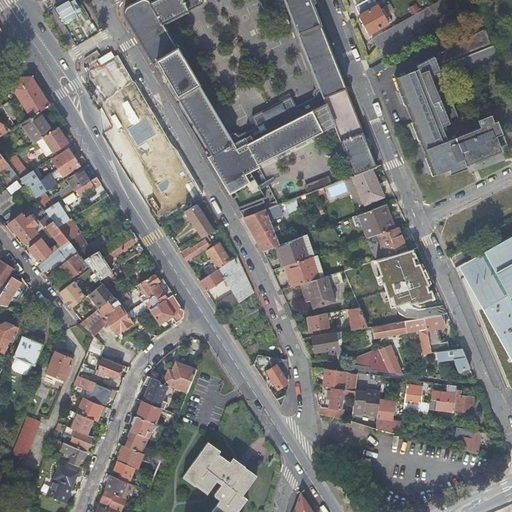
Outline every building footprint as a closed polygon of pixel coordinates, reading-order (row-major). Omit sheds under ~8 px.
[(207,157),(239,211),(264,203),(265,198),(251,173),(258,169),(257,166),(334,126),(353,175),(371,168),(376,166),(310,0),(283,0),(319,89),(319,90),(318,90),(318,91),(317,91),(317,92),(317,93),(316,93),(316,94),(316,95),(316,96),(315,96),(315,97),(315,98),(315,99),(295,109),(289,99),(285,93),(272,100),(264,84),(253,89),(261,105),(248,112),(251,118),(250,119),(256,129),(238,138),(237,138),(236,138),(236,137),(235,137),(234,137),(233,136),(232,136),(231,136),(230,136),(229,136),(228,136),(162,25),(203,4),(201,0),(156,0),(150,3),(149,3),(149,2),(148,1),(147,1),(147,0),(146,0),(139,0),(130,5),(127,6),(125,8),(124,9),(123,11),(123,13),(124,15),(125,18),(143,49),(152,65),(157,62),(212,155),(207,157)] [(380,12),(373,0),(368,0),(355,7),(359,17),(362,23),(369,35),(391,23),(389,18),(386,17),(382,10),(380,12)] [(451,10),(444,0),(442,0),(372,40),(378,51),(451,10)] [(405,105),(408,114),(447,97),(442,81),(444,81),(497,60),(485,29),(440,53),(437,55),(438,58),(435,59),(434,56),(429,59),(424,62),(417,65),(417,67),(418,68),(414,70),(394,78),(398,87),(397,87),(400,96),(404,105),(405,105)] [(421,44),(429,59),(434,56),(437,55),(440,53),(432,38),(421,44)] [(386,68),(383,62),(373,68),(376,74),(386,68)] [(12,89),(30,117),(38,112),(49,105),(31,77),(18,78),(12,89)] [(447,97),(459,123),(461,122),(449,96),(447,97)] [(418,140),(419,140),(459,123),(447,97),(408,114),(412,122),(410,122),(414,131),(418,140)] [(6,103),(1,106),(4,111),(10,119),(15,116),(9,107),(6,103)] [(21,124),(34,143),(36,142),(43,137),(52,132),(48,127),(38,112),(30,117),(21,124)] [(459,123),(419,140),(423,149),(426,157),(424,158),(432,176),(433,175),(443,171),(450,168),(452,173),(450,174),(450,175),(467,167),(466,165),(464,161),(472,157),(473,159),(479,156),(479,155),(481,154),(481,155),(488,153),(487,152),(489,151),(490,152),(496,149),(498,148),(498,147),(496,142),(505,138),(497,120),(496,120),(497,121),(494,122),(493,120),(491,114),(476,120),(474,116),(459,123)] [(0,136),(9,131),(3,127),(0,125),(0,136)] [(52,132),(43,137),(53,153),(67,143),(65,141),(58,128),(52,132)] [(43,137),(36,142),(46,157),(53,153),(43,137)] [(464,161),(466,165),(508,148),(507,144),(498,147),(498,148),(496,149),(490,152),(489,151),(487,152),(488,153),(481,155),(481,154),(479,155),(479,156),(473,159),(472,157),(464,161)] [(68,150),(52,160),(63,176),(79,166),(74,158),(68,150)] [(7,163),(18,177),(27,171),(15,155),(6,161),(7,163)] [(44,193),(56,185),(50,175),(43,179),(36,168),(28,174),(20,179),(25,185),(35,199),(44,193)] [(376,183),(371,168),(353,175),(352,176),(362,204),(381,197),(376,183)] [(48,199),(44,193),(35,199),(37,201),(44,210),(59,201),(71,193),(89,182),(85,176),(81,170),(67,179),(71,184),(48,199)] [(362,204),(352,176),(345,178),(355,207),(362,204)] [(101,185),(96,177),(89,182),(71,193),(76,200),(88,192),(101,185)] [(323,187),(330,184),(327,177),(305,186),(308,193),(315,190),(323,187)] [(325,193),(323,187),(315,190),(318,196),(325,193)] [(0,204),(11,196),(7,190),(0,195),(0,204)] [(0,214),(17,202),(11,196),(0,204),(0,214)] [(70,210),(66,205),(63,207),(59,201),(44,210),(48,215),(53,221),(57,227),(71,219),(66,212),(70,210)] [(196,204),(184,211),(193,224),(202,238),(203,237),(213,231),(196,204)] [(280,204),(243,218),(254,236),(271,229),(268,221),(267,218),(269,218),(270,220),(275,218),(284,214),(280,204)] [(389,216),(385,204),(359,214),(367,237),(377,234),(393,228),(389,216)] [(26,218),(22,213),(9,224),(16,234),(24,243),(38,233),(34,227),(37,224),(31,215),(26,218)] [(53,221),(48,215),(40,221),(40,224),(44,228),(53,221)] [(271,229),(278,227),(275,218),(270,220),(268,221),(271,229)] [(75,225),(71,219),(57,227),(68,241),(80,233),(75,225)] [(57,227),(53,221),(44,228),(48,233),(50,232),(58,242),(49,249),(41,238),(29,248),(34,256),(39,263),(57,249),(68,241),(57,227)] [(271,229),(254,236),(263,251),(277,246),(278,246),(273,233),(279,230),(278,227),(271,229)] [(401,239),(397,227),(393,228),(377,234),(386,257),(406,251),(401,239)] [(219,235),(215,229),(213,231),(203,237),(205,239),(207,242),(219,235)] [(137,241),(130,230),(108,244),(101,249),(107,259),(110,259),(123,250),(137,241)] [(101,249),(108,244),(101,235),(87,244),(84,240),(80,233),(68,241),(77,252),(83,260),(93,254),(97,251),(101,249)] [(311,257),(304,236),(300,237),(307,258),(311,257)] [(511,236),(485,251),(491,263),(490,263),(489,262),(475,270),(480,279),(492,302),(483,307),(511,358),(511,303),(508,296),(509,295),(509,296),(511,294),(511,236)] [(307,258),(300,237),(285,243),(278,246),(277,246),(279,252),(283,266),(285,266),(307,258)] [(189,246),(181,252),(186,260),(197,254),(209,247),(207,242),(205,239),(190,248),(189,246)] [(73,256),(77,252),(68,241),(57,249),(58,250),(38,266),(40,269),(43,272),(59,259),(63,256),(66,261),(73,256)] [(218,269),(230,261),(219,244),(207,251),(212,258),(213,261),(218,269)] [(110,272),(97,251),(93,254),(83,260),(87,266),(89,268),(98,279),(110,272)] [(87,266),(83,260),(77,252),(73,256),(83,269),(87,266)] [(323,277),(316,255),(311,257),(307,258),(285,266),(288,276),(292,286),(301,284),(323,277)] [(83,269),(73,256),(66,261),(62,264),(62,265),(67,271),(72,278),(83,269)] [(218,269),(200,281),(206,290),(216,284),(226,277),(235,291),(236,290),(242,300),(254,292),(237,257),(230,261),(218,269)] [(416,283),(417,283),(418,282),(419,281),(419,280),(420,279),(420,278),(420,277),(420,276),(419,275),(419,274),(418,274),(417,273),(416,273),(416,272),(415,272),(414,272),(413,272),(412,272),(410,264),(407,257),(373,268),(377,279),(382,278),(387,292),(416,283)] [(0,293),(1,294),(5,287),(3,286),(14,269),(7,265),(0,260),(0,284),(1,285),(0,285),(0,293)] [(138,261),(125,269),(135,284),(148,276),(143,269),(138,261)] [(137,330),(140,331),(132,321),(149,310),(167,299),(156,282),(159,281),(154,274),(138,284),(141,289),(139,291),(140,293),(142,291),(144,294),(141,296),(144,302),(126,313),(119,304),(129,298),(126,292),(115,299),(113,297),(100,307),(98,309),(110,325),(111,325),(137,330)] [(334,301),(327,275),(323,277),(301,284),(304,293),(306,300),(311,299),(313,308),(334,301)] [(54,286),(59,292),(71,282),(67,277),(54,286)] [(167,286),(162,279),(159,281),(156,282),(167,299),(172,295),(167,286)] [(71,282),(59,292),(65,300),(71,308),(85,297),(73,281),(71,282)] [(0,295),(0,305),(6,306),(17,289),(12,286),(7,283),(5,287),(1,294),(0,295)] [(113,297),(102,283),(89,293),(89,294),(100,307),(113,297)] [(239,301),(242,300),(236,290),(235,291),(233,292),(239,301)] [(100,307),(89,294),(87,295),(98,309),(100,307)] [(178,304),(172,295),(167,299),(149,310),(159,324),(171,316),(174,321),(184,314),(178,304)] [(364,327),(368,327),(359,307),(349,309),(352,329),(364,327)] [(19,328),(27,310),(19,314),(21,316),(16,326),(19,328)] [(341,315),(340,310),(308,316),(309,323),(310,330),(328,327),(327,318),(341,315)] [(445,326),(443,315),(424,318),(430,344),(429,344),(429,345),(430,352),(431,352),(436,351),(448,350),(447,341),(439,343),(436,328),(441,327),(445,326)] [(430,344),(424,318),(404,321),(406,332),(421,330),(423,342),(426,342),(426,346),(429,345),(429,344),(430,344)] [(105,324),(85,320),(82,322),(79,325),(94,337),(105,325),(105,324)] [(404,321),(370,327),(371,332),(372,338),(406,332),(404,321)] [(13,342),(19,328),(16,326),(6,322),(0,325),(0,351),(4,353),(9,341),(13,342)] [(110,325),(116,334),(119,333),(124,339),(137,330),(111,325),(110,325)] [(24,332),(23,336),(14,356),(16,357),(33,364),(35,365),(44,345),(45,341),(24,332)] [(337,347),(334,332),(312,336),(314,343),(315,351),(324,349),(337,347)] [(104,346),(94,337),(93,338),(88,351),(100,356),(104,346)] [(370,369),(401,373),(389,345),(379,349),(369,362),(369,363),(370,369)] [(339,363),(341,347),(337,347),(324,349),(326,361),(339,363)] [(470,367),(462,348),(448,350),(436,351),(438,361),(454,359),(459,372),(464,370),(470,367)] [(74,359),(55,351),(46,372),(65,380),(74,359)] [(33,364),(16,357),(13,364),(13,367),(14,370),(25,375),(28,374),(30,371),(33,364)] [(103,359),(97,373),(105,377),(106,374),(117,378),(122,367),(103,359)] [(286,362),(270,359),(272,368),(266,373),(271,381),(277,389),(289,382),(286,362)] [(164,382),(187,392),(196,370),(176,362),(172,371),(169,370),(164,382)] [(96,371),(82,366),(78,375),(92,381),(96,371)] [(323,377),(322,387),(355,392),(355,390),(357,375),(357,373),(357,375),(349,374),(345,372),(324,369),(323,377)] [(92,381),(78,375),(74,385),(92,392),(89,398),(107,405),(110,397),(113,398),(116,391),(110,389),(110,390),(98,385),(98,384),(92,381)] [(160,381),(148,375),(145,381),(150,383),(148,386),(142,400),(143,401),(145,402),(161,408),(164,409),(167,402),(162,400),(168,386),(159,383),(160,381)] [(422,387),(406,385),(404,402),(420,404),(422,387)] [(456,390),(457,387),(447,385),(446,393),(456,394),(456,390)] [(319,414),(351,422),(352,411),(355,392),(322,387),(321,398),(319,413),(319,414)] [(352,411),(377,415),(379,400),(380,392),(365,390),(365,391),(355,390),(355,392),(352,411)] [(456,394),(453,410),(468,412),(469,405),(472,405),(473,397),(460,396),(460,391),(456,390),(456,394)] [(446,393),(431,391),(429,406),(429,409),(453,412),(453,410),(456,394),(446,393)] [(96,421),(103,406),(84,398),(78,413),(94,420),(96,421)] [(377,415),(375,428),(400,434),(401,424),(390,423),(390,420),(391,420),(394,402),(379,400),(377,415)] [(155,423),(161,408),(145,402),(143,408),(141,407),(137,416),(155,423)] [(420,404),(404,402),(403,409),(419,411),(420,404)] [(429,406),(420,404),(419,411),(418,413),(428,416),(429,409),(429,406)] [(76,413),(70,427),(88,434),(94,420),(78,413),(76,413)] [(136,415),(129,431),(132,432),(142,436),(145,437),(147,431),(151,432),(155,423),(137,416),(136,415)] [(42,422),(29,416),(14,452),(26,458),(42,422)] [(70,427),(67,426),(64,435),(72,438),(71,442),(87,449),(92,436),(88,434),(70,427)] [(461,437),(459,449),(477,453),(479,444),(480,440),(481,433),(473,431),(472,439),(461,437)] [(129,437),(125,446),(141,453),(147,440),(142,438),(142,436),(132,432),(129,437)] [(83,459),(86,452),(76,447),(59,440),(57,445),(62,447),(61,450),(70,454),(70,455),(70,456),(70,457),(71,457),(69,462),(78,466),(81,458),(83,459)] [(233,511),(235,510),(230,506),(239,494),(253,474),(243,467),(244,466),(238,461),(232,457),(228,462),(225,466),(218,460),(214,457),(217,454),(219,451),(206,442),(184,473),(197,481),(193,486),(205,495),(206,494),(215,481),(219,485),(212,495),(212,496),(212,497),(213,497),(218,500),(209,511),(233,511)] [(124,445),(117,460),(134,467),(138,469),(144,454),(141,453),(125,446),(124,445)] [(228,462),(217,454),(214,457),(218,460),(225,466),(228,462)] [(122,480),(128,483),(134,467),(117,460),(113,471),(111,476),(122,480)] [(55,478),(73,485),(78,473),(60,465),(55,478)] [(181,478),(193,486),(197,481),(184,473),(181,478)] [(130,493),(134,485),(128,483),(122,480),(111,476),(105,489),(120,496),(123,489),(130,493)] [(55,478),(47,496),(65,503),(73,485),(55,478)] [(111,505),(110,507),(119,511),(120,511),(126,498),(120,496),(105,489),(101,501),(111,505)] [(293,511),(312,511),(304,498),(300,492),(293,511)] [(243,498),(239,494),(230,506),(235,510),(243,498)]
